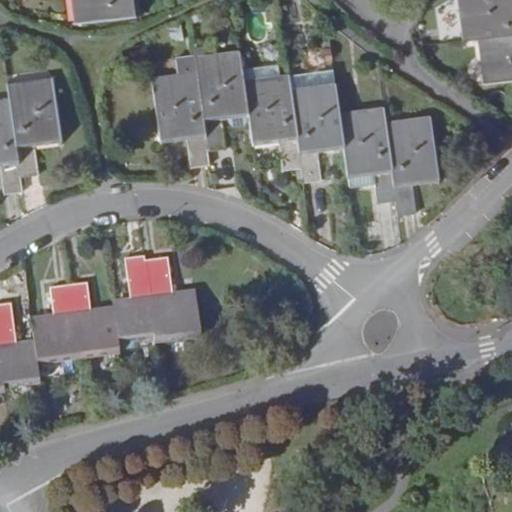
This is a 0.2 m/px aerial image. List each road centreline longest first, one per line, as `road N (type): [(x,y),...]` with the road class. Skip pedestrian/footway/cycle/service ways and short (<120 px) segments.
road 1 (residential): [(0,248),(98,205),(157,199),(253,227),(367,304)]
road 2 (tertiary): [(0,478),(238,397),(321,378)]
road 3 (residential): [(511,168),(367,304)]
road 4 (tertiary): [(321,378),(453,351)]
